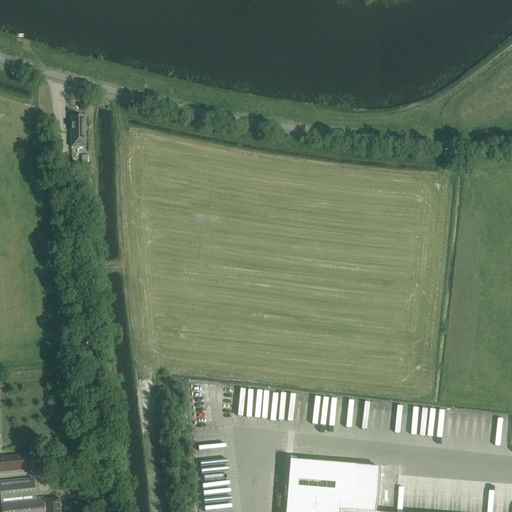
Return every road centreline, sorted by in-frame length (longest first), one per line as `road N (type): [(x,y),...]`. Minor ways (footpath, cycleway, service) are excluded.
road 1 (unclassified): [(0,60),(271,126),(417,143),(511,141)]
road 2 (unknown): [(511,464),(293,456),(276,479),(273,511)]
road 3 (track): [(511,47),(429,107),(417,143)]
